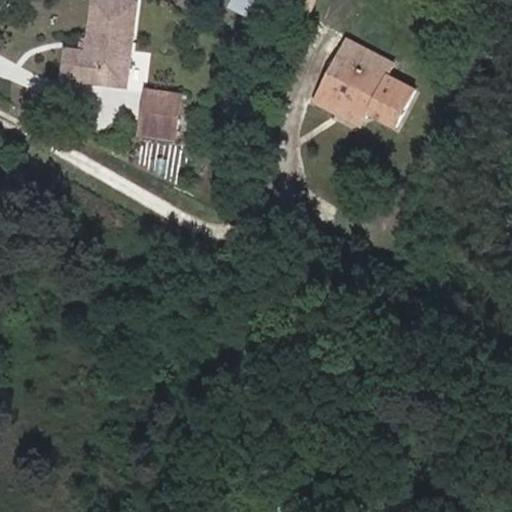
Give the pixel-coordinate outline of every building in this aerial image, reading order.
[(127,86),(137,4),(98,0),(94,0),(90,41),(89,53),(81,52),(66,52),(64,80),(127,86)] [(261,17),(268,0),(267,0),(235,0),(233,6),(261,17)] [(89,53),(90,41),(82,41),(81,52),(89,53)] [(396,129),(416,90),(387,76),(385,80),(349,61),(341,79),(329,73),(315,101),(335,112),(336,111),(339,105),(366,120),(369,114),(396,129)] [(178,115),(180,97),(146,93),(144,111),(178,115)] [(366,120),(339,105),(336,111),(362,126),(366,120)] [(175,139),(178,115),(144,111),(141,134),(175,139)] [(315,511),(322,489),(288,479),(277,511),(315,511)]
